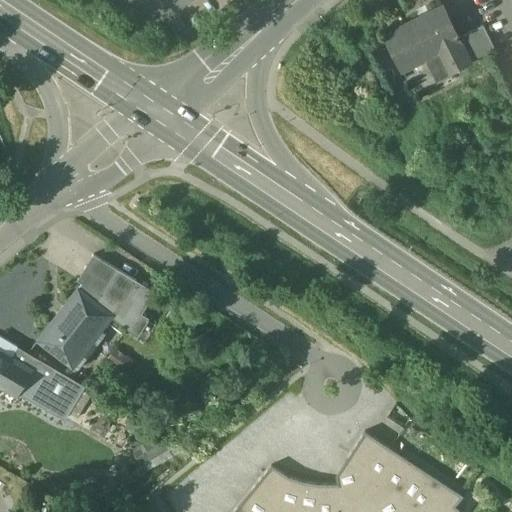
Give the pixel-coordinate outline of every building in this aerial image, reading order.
[(443,4),(386,32),(404,68),(439,50),(449,70),(471,59),(459,34),(443,4)] [(483,22),(459,34),(471,59),(496,47),(483,22)] [(119,269),(94,254),(79,279),(84,282),(104,294),(119,269)] [(137,280),(120,269),(119,269),(104,294),(104,295),(105,295),(99,303),(113,314),(111,316),(127,327),(126,327),(136,335),(136,334),(137,335),(147,318),(137,311),(151,289),(137,280)] [(104,294),(84,282),(40,338),(73,365),(75,364),(98,332),(111,316),(113,314),(99,303),(105,295),(104,295),(104,294)] [(57,368),(19,346),(12,358),(32,369),(31,371),(49,382),(57,368)] [(12,358),(0,350),(0,378),(19,390),(31,371),(32,369),(12,358)] [(57,368),(49,382),(31,371),(19,390),(66,418),(70,413),(83,390),(86,386),(57,368)] [(83,390),(70,413),(78,418),(91,394),(83,390)] [(131,443),(142,465),(167,453),(157,431),(131,443)] [(304,484),(269,470),(234,511),(460,511),(454,507),(463,496),(365,434),(337,475),(340,488),(304,484)]
